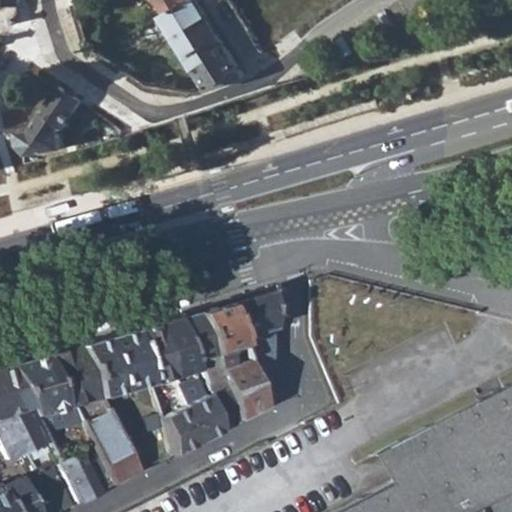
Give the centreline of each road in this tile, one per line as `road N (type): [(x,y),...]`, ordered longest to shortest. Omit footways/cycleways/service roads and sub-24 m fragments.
road 1 (primary): [(511,105),(222,190),(98,240)]
road 2 (residential): [(86,511),(281,410),(286,260)]
road 3 (residential): [(286,260),(0,344)]
road 4 (residential): [(45,0),(79,73),(121,98),(182,109),(277,73)]
road 5 (primary): [(275,214),(511,155)]
road 6 (residential): [(286,260),(378,261),(511,281)]
road 7 (primary): [(98,240),(275,214)]
road 8 (residential): [(277,73),(376,0)]
